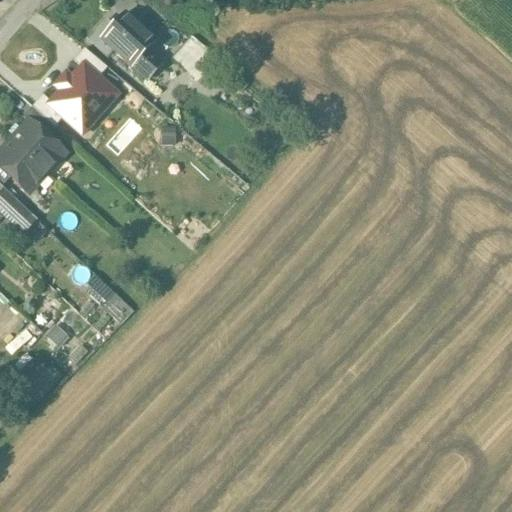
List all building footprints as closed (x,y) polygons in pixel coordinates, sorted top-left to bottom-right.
[(156,43),(125,15),(101,41),(132,69),(156,43)] [(189,41),(172,60),(197,82),(215,62),(189,41)] [(118,97),(83,67),(48,107),(82,138),(118,97)] [(29,124),(30,124),(46,139),(54,129),(32,109),(23,119),(29,124)] [(30,124),(29,124),(12,143),(47,176),(57,164),(60,164),(64,159),(64,152),(59,147),(56,148),(46,139),(30,124)] [(47,176),(12,143),(0,155),(0,168),(11,179),(20,187),(20,190),(25,195),(32,194),(37,190),(37,187),(47,176)] [(0,186),(2,189),(11,179),(0,168),(0,186)] [(32,217),(4,191),(0,195),(0,213),(4,217),(18,231),(32,217)]
